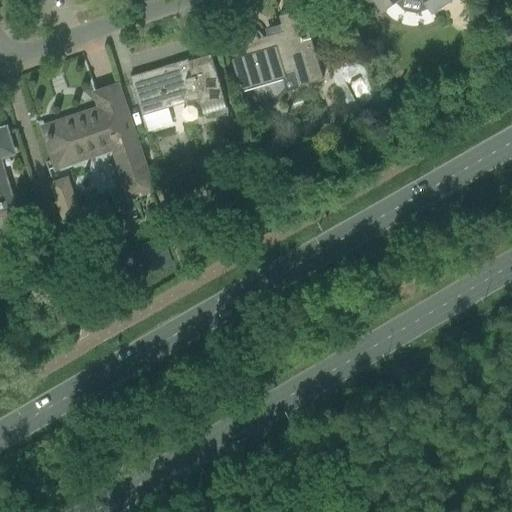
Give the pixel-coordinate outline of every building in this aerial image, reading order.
[(365,0),(367,1),(370,1),(374,0),(382,11),(398,0),(422,0),(432,13),(451,0),(365,0)] [(242,42),(243,43),(247,58),(236,62),(243,87),(295,72),(299,86),(323,79),(302,9),(279,16),(283,31),(258,39),(258,38),(257,36),(256,35),(254,34),(253,34),(252,33),(249,33),(248,34),(246,34),(245,35),(244,36),(243,37),(243,39),(242,41),(242,42)] [(130,77),(142,116),(146,132),(173,124),(167,102),(182,98),(184,103),(199,99),(203,115),(227,108),(212,58),(209,58),(210,59),(191,65),(189,59),(161,68),(164,75),(159,76),(158,72),(157,72),(155,71),(154,71),(153,71),(151,71),(146,72),(130,77)] [(113,149),(130,198),(152,190),(117,86),(95,93),(100,109),(43,128),(56,168),(113,149)] [(0,209),(4,208),(4,207),(9,206),(8,204),(11,203),(11,201),(12,201),(12,200),(10,200),(8,191),(9,190),(9,189),(7,189),(0,165),(0,156),(12,153),(11,150),(12,149),(10,144),(8,139),(9,138),(7,132),(6,133),(5,130),(0,131),(0,209)] [(53,184),(64,218),(65,220),(78,216),(66,180),(53,184)] [(157,209),(150,211),(153,224),(161,221),(157,209)]
